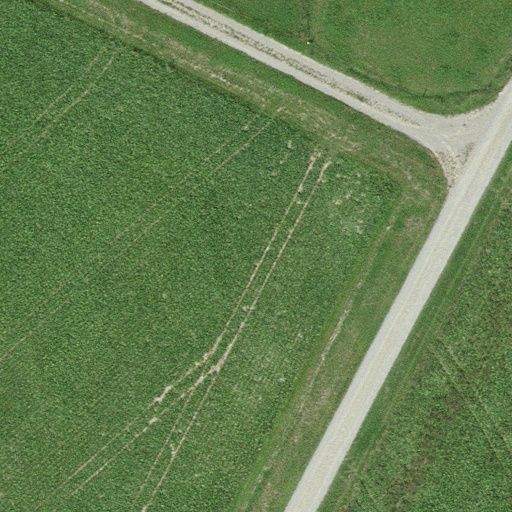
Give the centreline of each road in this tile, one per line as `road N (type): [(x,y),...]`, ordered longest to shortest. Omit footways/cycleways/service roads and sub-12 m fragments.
road 1 (track): [(511,112),(306,511)]
road 2 (track): [(483,165),(150,0)]
